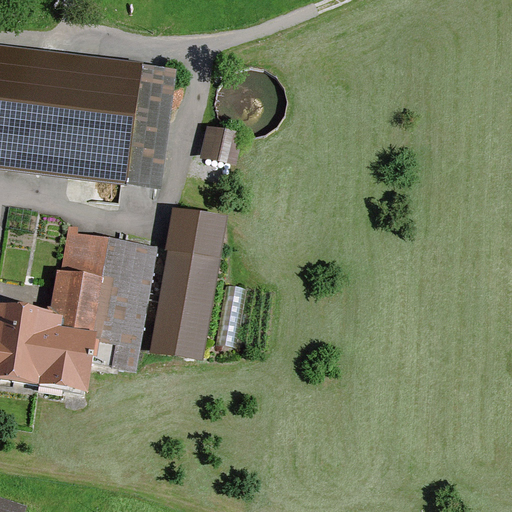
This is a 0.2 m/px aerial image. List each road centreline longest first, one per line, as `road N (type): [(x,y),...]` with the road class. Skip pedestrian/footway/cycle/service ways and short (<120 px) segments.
road 1 (track): [(0,40),(24,35),(209,56),(351,0)]
road 2 (unknown): [(192,54),(198,100),(163,206),(147,216),(108,218),(20,193),(0,204)]
